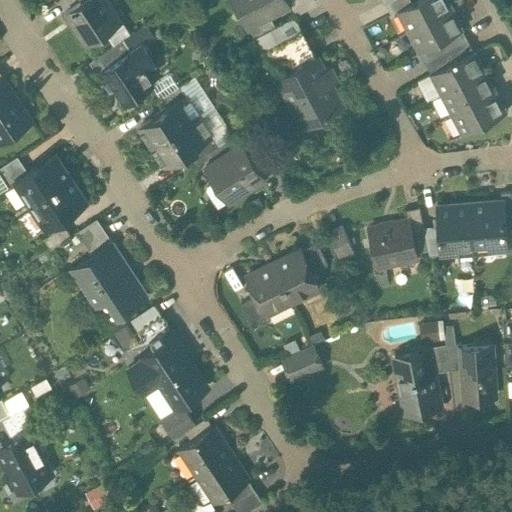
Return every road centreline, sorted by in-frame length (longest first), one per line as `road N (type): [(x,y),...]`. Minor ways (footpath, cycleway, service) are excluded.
road 1 (residential): [(170,267),(0,2)]
road 2 (residential): [(420,169),(319,197),(170,267)]
road 3 (residential): [(319,488),(170,267)]
road 4 (residential): [(319,488),(391,452),(511,433)]
road 5 (residential): [(420,169),(332,0)]
